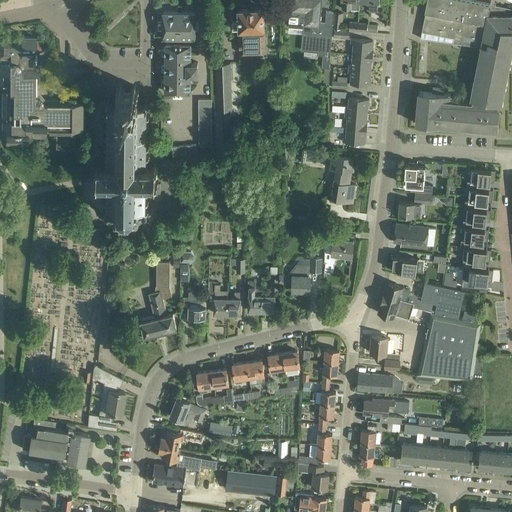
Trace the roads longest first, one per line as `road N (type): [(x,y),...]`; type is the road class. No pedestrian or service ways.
road 1 (unclassified): [(134,492),(145,411),(166,368),(352,317)]
road 2 (residential): [(146,0),(146,65),(113,66),(89,52),(42,0)]
road 3 (unclassified): [(352,317),(376,262),(391,148)]
road 4 (residential): [(343,474),(352,317)]
road 5 (residential): [(509,155),(502,216),(511,304)]
road 6 (unclassified): [(391,148),(402,0)]
road 7 (residential): [(134,492),(0,473)]
